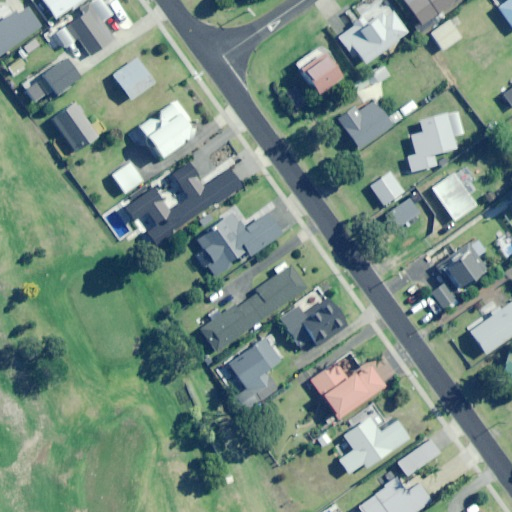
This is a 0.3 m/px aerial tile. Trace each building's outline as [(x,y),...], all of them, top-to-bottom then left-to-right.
[(43,0),(56,18),(80,0),(43,0)] [(420,25),(454,0),(413,0),(405,6),(420,25)] [(511,0),(506,0),(497,7),(511,27),(511,0)] [(0,55),(44,24),(34,10),(31,13),(25,4),(0,21),(0,55)] [(91,56),(115,38),(92,7),(65,27),(77,42),(80,40),(91,56)] [(358,67),(407,32),(393,12),(382,20),(373,20),(367,24),(364,18),(337,37),(358,67)] [(442,51),(461,37),(448,20),(429,34),(442,51)] [(317,94),(340,77),(323,53),(300,70),(317,94)] [(65,91),(71,87),(69,84),(80,77),(67,58),(43,75),(56,94),(63,89),(65,91)] [(130,100),(154,83),(136,58),(113,76),(130,100)] [(378,82),(389,76),(383,66),(372,72),(378,82)] [(358,91),(370,84),(365,76),(353,83),(358,91)] [(511,105),(511,85),(503,93),(511,105)] [(192,126),(186,125),(190,121),(176,100),(138,126),(160,158),(185,140),(190,141),(192,126)] [(404,116),(416,107),(411,101),(399,110),(404,116)] [(75,152),(97,136),(75,103),(52,119),(75,152)] [(384,115),(376,104),(359,115),(354,109),(335,123),(356,153),(402,120),(394,109),(384,115)] [(433,154),(457,148),(448,116),(415,126),(417,133),(410,135),(415,154),(409,155),(413,171),(436,165),(433,154)] [(211,218),(222,210),(217,204),(243,185),(231,168),(204,187),(196,177),(200,175),(189,160),(171,173),(189,197),(171,210),(153,186),(125,207),(137,224),(150,215),(157,225),(147,233),(156,245),(196,216),(203,227),(213,220),(211,218)] [(124,193),(142,181),(129,162),(111,175),(124,193)] [(384,205),(403,191),(390,171),(370,185),(384,205)] [(454,221),(476,206),(453,173),(432,188),(454,221)] [(396,226),(418,213),(409,197),(387,210),(396,226)] [(249,256),(282,234),(267,213),(244,228),(234,212),(216,224),(218,226),(197,240),(204,251),(199,255),(214,276),(230,266),(227,262),(245,250),(249,256)] [(459,288),(487,269),(467,239),(431,263),(426,255),(406,269),(438,318),(466,299),(459,288)] [(217,351),(307,287),(291,264),(255,289),(257,293),(236,307),(234,304),(201,328),(217,351)] [(326,296),(315,304),(310,298),(280,319),(299,347),(311,339),(314,342),(326,334),(328,338),(347,326),(326,296)] [(486,353),(511,334),(511,300),(470,330),(486,353)] [(265,371),(281,359),(265,337),(228,363),(248,390),(242,394),(252,407),(277,389),(265,371)] [(511,356),(507,355),(500,376),(511,380),(511,356)] [(370,365),(347,380),(336,363),(311,380),(335,415),(369,392),(371,395),(384,387),(370,365)] [(365,468),(409,439),(396,419),(378,431),(369,418),(344,435),(353,449),(339,458),(349,473),(363,464),(365,468)] [(406,476),(439,453),(429,440),(396,462),(406,476)] [(418,483),(406,492),(397,479),(358,506),(361,510),(358,511),(414,511),(430,500),(418,483)]
